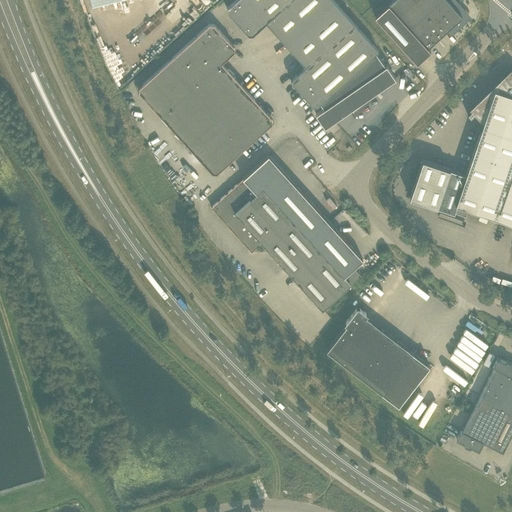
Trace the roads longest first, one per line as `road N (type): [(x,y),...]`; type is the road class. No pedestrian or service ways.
road 1 (secondary): [(421,511),(285,414),(169,294),(111,216),(35,77)]
road 2 (track): [(0,124),(91,264),(150,334),(267,444),(276,464),(263,504)]
road 3 (unclassified): [(511,319),(388,228),(359,200),(358,180),(511,7)]
